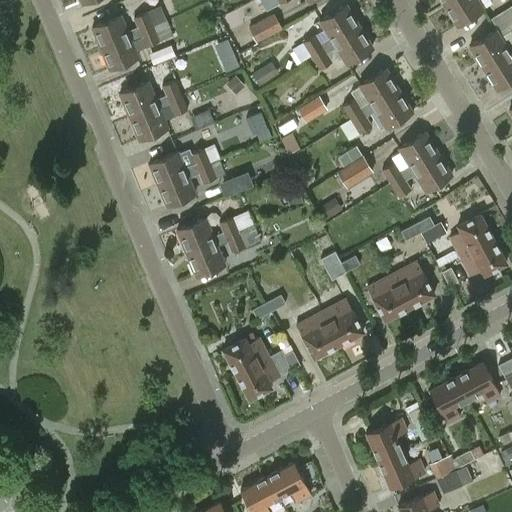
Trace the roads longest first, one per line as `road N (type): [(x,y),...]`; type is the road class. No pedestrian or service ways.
road 1 (residential): [(231,455),(40,0)]
road 2 (residential): [(511,190),(394,0)]
road 3 (residential): [(315,410),(511,305)]
road 4 (residential): [(121,511),(231,455)]
